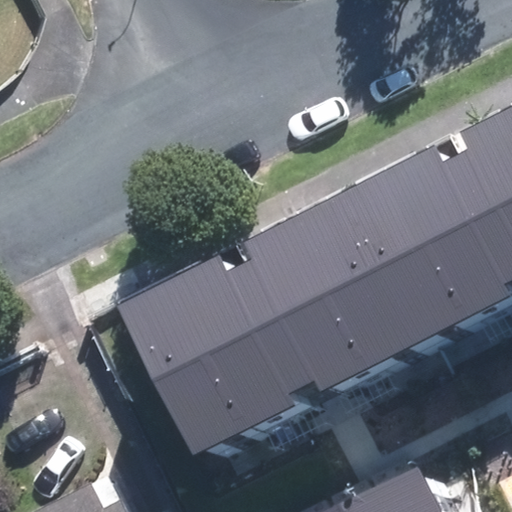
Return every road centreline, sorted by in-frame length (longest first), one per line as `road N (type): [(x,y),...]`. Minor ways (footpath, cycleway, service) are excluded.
road 1 (residential): [(208,120),(452,0)]
road 2 (residential): [(0,226),(208,120)]
road 3 (residential): [(208,120),(148,0)]
